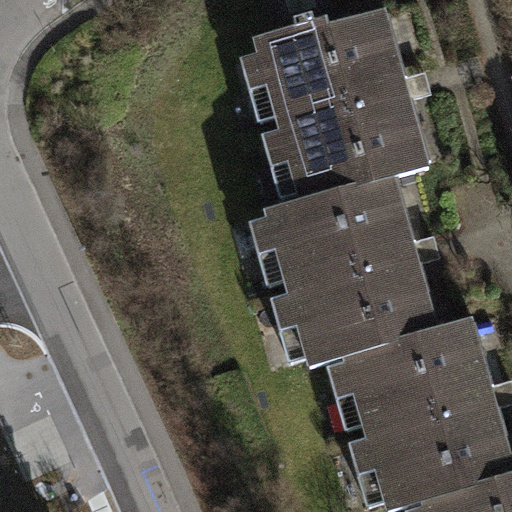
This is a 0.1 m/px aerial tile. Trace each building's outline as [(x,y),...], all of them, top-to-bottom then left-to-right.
[(395,21),(240,62),(287,234),(407,202),(442,193),(414,91),(395,21)] [(407,202),(287,234),(257,242),(299,399),(340,388),(449,359),(421,256),(407,202)] [(484,349),(449,359),(340,388),(373,511),(479,511),(511,503),(511,453),(496,394),(484,349)] [(58,511),(0,384),(0,511),(58,511)] [(511,511),(511,503),(479,511),(511,511)]
